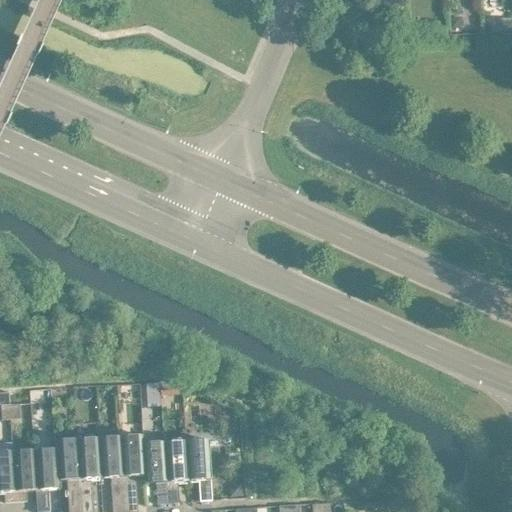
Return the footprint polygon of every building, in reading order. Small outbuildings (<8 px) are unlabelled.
[(139,0),(134,12),(216,49),(237,0),(139,0)] [(463,17),(452,18),(452,29),(463,28),(463,17)] [(511,19),(493,20),(493,33),(511,32),(511,19)] [(10,393),(0,393),(0,405),(2,406),(11,405),(10,393)] [(20,404),(11,405),(12,420),(21,419),(20,404)] [(12,420),(11,405),(2,406),(3,420),(12,420)] [(144,436),(121,437),(126,511),(138,511),(137,483),(135,483),(134,477),(144,476),(145,476),(143,445),(144,444),(144,436)] [(126,511),(121,437),(99,439),(102,479),(113,478),(114,484),(112,484),(113,511),(126,511)] [(99,439),(78,440),(82,511),(94,511),(93,485),(91,485),(91,479),(102,479),(99,439)] [(55,442),(56,450),(57,450),(59,481),(60,481),(70,481),(70,487),(68,487),(69,511),(82,511),(78,440),(55,442)] [(209,440),(186,442),(189,482),(199,481),(201,502),(213,501),(209,440)] [(186,442),(165,443),(169,504),(180,503),(178,482),(189,482),(186,442)] [(165,443),(144,444),(143,445),(145,476),(144,476),(145,485),(156,484),(158,505),(169,504),(165,443)] [(56,450),(35,451),(37,491),(37,511),(38,511),(50,511),(49,490),(60,490),(60,481),(59,481),(57,450),(56,450)] [(35,451),(14,453),(17,502),(28,501),(27,491),(37,491),(35,451)] [(0,453),(0,493),(5,493),(6,503),(17,502),(14,453),(0,453)] [(236,484),(231,490),(231,498),(244,497),(243,484),(236,484)]
